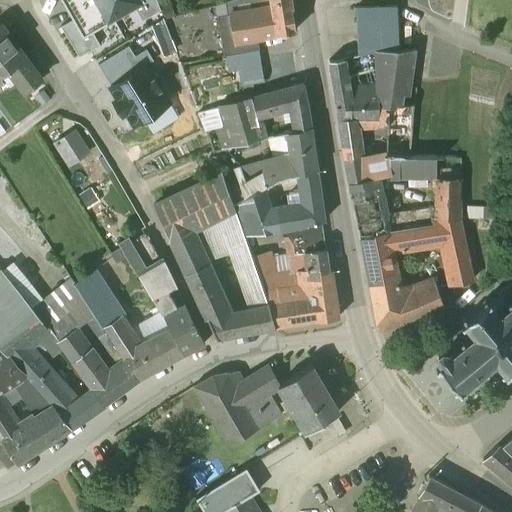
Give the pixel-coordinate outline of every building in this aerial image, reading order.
[(60,0),(72,19),(82,38),(92,32),(134,8),(144,2),(142,0),(60,0)] [(134,8),(142,21),(160,10),(156,0),(142,0),(144,2),(134,8)] [(289,0),(258,0),(260,8),(227,13),(227,14),(233,41),(256,37),(295,30),(289,0)] [(376,13),(374,49),(395,49),(396,15),(376,13)] [(256,37),(233,41),(227,14),(216,16),(223,55),(258,49),(256,37)] [(396,15),(395,49),(403,49),(405,15),(396,15)] [(60,26),(78,57),(99,44),(92,32),(82,38),(72,19),(60,26)] [(1,26),(0,26),(0,72),(7,67),(24,89),(39,78),(1,26)] [(98,64),(111,85),(144,65),(153,59),(146,48),(134,56),(128,46),(98,64)] [(373,50),(374,67),(395,65),(395,49),(374,49),(374,50),(373,50)] [(412,49),(403,49),(395,49),(395,65),(410,67),(412,49)] [(351,56),(329,61),(331,74),(346,72),(353,71),(351,56)] [(167,101),(144,65),(111,85),(108,88),(115,99),(113,100),(124,118),(125,117),(130,125),(167,101)] [(376,85),(377,105),(387,105),(401,104),(401,102),(401,92),(406,93),(410,67),(395,65),(374,67),(374,85),(376,85)] [(346,72),(331,74),(334,94),(349,94),(346,72)] [(303,84),(253,97),(257,115),(258,115),(289,106),(292,120),(309,117),(307,103),(303,84)] [(349,94),(334,94),(337,115),(377,113),(377,108),(377,105),(376,85),(374,85),(361,85),(362,93),(349,94)] [(43,91),(35,96),(40,104),(48,98),(43,91)] [(252,97),(228,104),(239,143),(264,137),(261,128),(258,115),(257,115),(253,97),(252,97)] [(387,125),(384,155),(386,154),(408,155),(410,123),(412,102),(401,102),(401,104),(387,105),(387,125)] [(377,118),(337,118),(338,127),(355,127),(387,125),(387,105),(377,105),(377,108),(377,113),(377,118)] [(309,117),(292,120),(294,130),(310,126),(309,117)] [(269,126),(261,128),(264,137),(272,136),(269,126)] [(294,130),(288,132),(290,150),(286,150),(287,153),(290,175),(292,174),(297,173),(316,169),(310,126),(294,130)] [(356,140),(355,127),(338,127),(341,143),(356,140)] [(77,129),(57,142),(70,163),(90,151),(77,129)] [(356,140),(341,143),(344,163),(359,160),(356,140)] [(239,167),(232,145),(214,150),(221,171),(233,205),(241,200),(249,195),(239,167)] [(287,153),(259,160),(265,185),(278,177),(290,175),(287,153)] [(359,160),(344,163),(348,182),(372,177),(389,173),(386,154),(384,155),(359,160)] [(388,176),(419,176),(419,155),(408,155),(386,154),(389,173),(388,176)] [(419,176),(434,176),(434,155),(419,155),(419,176)] [(433,203),(433,218),(459,218),(460,155),(434,155),(434,176),(433,203)] [(259,160),(239,167),(249,195),(262,187),(265,185),(259,160)] [(316,169),(297,173),(299,189),(319,186),(316,169)] [(205,264),(206,264),(191,228),(204,222),(234,208),(233,205),(221,171),(152,203),(185,273),(205,264)] [(265,185),(262,187),(265,196),(284,185),(293,178),(292,174),(290,175),(278,177),(265,185)] [(372,177),(348,182),(352,199),(377,194),(372,177)] [(324,220),(319,186),(299,189),(301,203),(275,208),(278,229),(291,226),(321,221),(324,220)] [(249,195),(241,200),(245,209),(245,210),(245,214),(269,209),(265,196),(262,187),(249,195)] [(377,194),(352,199),(359,235),(415,227),(414,216),(413,210),(380,214),(377,194)] [(241,200),(233,205),(234,208),(236,214),(245,210),(245,209),(241,200)] [(426,215),(414,216),(415,227),(431,224),(431,218),(433,218),(433,203),(427,204),(426,215)] [(466,219),(494,220),(494,207),(467,206),(466,219)] [(257,307),(267,303),(252,260),(243,235),(236,214),(234,208),(204,222),(217,252),(230,247),(232,252),(238,267),(242,266),(257,307)] [(269,209),(245,214),(252,233),(278,229),(275,208),(269,209)] [(245,210),(236,214),(243,235),(252,233),(245,214),(245,210)] [(433,218),(431,218),(431,224),(432,243),(441,241),(442,246),(464,242),(459,218),(433,218)] [(324,240),(321,221),(291,226),(294,244),(324,240)] [(206,264),(232,252),(230,247),(217,252),(204,222),(191,228),(206,264)] [(415,227),(359,235),(363,254),(383,250),(388,249),(432,243),(431,224),(415,227)] [(146,228),(120,243),(126,254),(137,274),(163,259),(146,228)] [(324,240),(294,244),(294,255),(294,256),(288,257),(290,271),(296,271),(316,267),(317,272),(328,271),(324,240)] [(464,242),(442,246),(449,276),(448,284),(472,279),(464,242)] [(120,243),(108,250),(112,258),(114,260),(126,254),(120,243)] [(294,244),(286,246),(287,252),(288,256),(294,255),(294,244)] [(383,250),(363,254),(367,274),(394,270),(388,249),(383,250)] [(287,252),(264,257),(267,275),(282,272),(290,271),(288,257),(294,256),(294,255),(288,256),(287,252)] [(264,257),(252,260),(258,276),(267,275),(264,257)] [(176,307),(165,290),(176,285),(163,259),(137,274),(150,297),(157,308),(161,314),(162,314),(176,307)] [(254,307),(241,312),(229,315),(205,264),(185,273),(215,338),(258,330),(253,312),(254,307)] [(316,267),(296,271),(298,283),(300,297),(284,300),(288,325),(338,317),(331,270),(328,271),(317,272),(316,267)] [(46,328),(19,293),(0,269),(0,346),(10,357),(24,346),(42,331),(46,328)] [(119,317),(123,314),(94,269),(72,283),(93,315),(95,314),(103,327),(119,317)] [(394,270),(367,274),(378,330),(418,317),(454,301),(448,284),(449,276),(420,289),(418,283),(398,286),(394,270)] [(290,271),(282,272),(284,284),(298,283),(296,271),(290,271)] [(267,275),(258,276),(267,303),(277,301),(276,289),(284,288),(284,284),(282,272),(267,275)] [(70,280),(62,285),(32,308),(46,328),(48,327),(49,328),(66,316),(74,329),(86,321),(93,315),(72,283),(70,280)] [(298,283),(284,284),(284,288),(276,289),(277,301),(284,300),(300,297),(298,283)] [(465,344),(462,341),(460,343),(463,346),(453,354),(451,351),(449,353),(451,356),(450,357),(446,353),(441,352),(438,355),(438,361),(437,362),(439,366),(438,367),(439,368),(435,371),(437,373),(441,370),(456,388),(453,391),(455,393),(458,391),(459,392),(460,391),(463,394),(465,393),(463,389),(472,381),(475,385),(477,383),(474,379),(484,372),(487,375),(489,373),(486,370),(495,362),(504,372),(500,375),(502,377),(505,374),(506,375),(508,374),(510,378),(511,376),(511,375),(509,373),(511,370),(511,305),(511,306),(509,302),(508,303),(503,297),(503,294),(501,294),(501,295),(490,303),(489,301),(487,303),(485,300),(483,301),(485,304),(466,320),(464,317),(462,319),(464,322),(463,323),(465,325),(461,328),(463,330),(466,327),(474,337),(465,344)] [(277,301),(267,303),(274,327),(288,325),(284,300),(277,301)] [(204,343),(184,303),(176,307),(162,314),(170,329),(182,354),(204,343)] [(257,307),(254,307),(253,312),(258,330),(274,327),(267,303),(257,307)] [(93,315),(86,321),(98,337),(106,331),(103,327),(95,314),(93,315)] [(66,316),(49,328),(58,341),(74,329),(66,316)] [(170,361),(156,335),(137,345),(119,317),(103,327),(106,331),(126,361),(137,379),(170,361)] [(48,327),(46,328),(42,331),(47,339),(44,341),(47,347),(51,349),(59,343),(58,341),(49,328),(48,327)] [(107,375),(74,329),(58,341),(59,343),(92,387),(91,388),(102,404),(119,392),(107,375)] [(170,329),(156,335),(170,361),(182,354),(170,329)] [(106,331),(98,337),(117,367),(126,361),(106,331)] [(10,357),(0,346),(0,423),(11,416),(0,399),(0,392),(14,383),(26,375),(10,357)] [(48,372),(24,346),(10,357),(26,375),(33,384),(48,372)] [(137,379),(126,361),(117,367),(107,375),(119,392),(137,379)] [(337,410),(311,365),(279,384),(277,385),(285,399),(283,400),(290,411),(292,409),(304,431),(337,410)] [(268,366),(254,374),(264,392),(277,385),(279,384),(268,366)] [(236,371),(212,375),(193,386),(228,446),(258,428),(235,388),(243,383),(242,381),(236,371)] [(102,404),(91,388),(74,401),(48,372),(33,384),(53,405),(54,406),(71,427),(102,404)] [(264,392),(254,374),(242,381),(243,383),(235,388),(258,428),(278,416),(264,392)] [(71,427),(54,406),(33,384),(26,375),(14,383),(36,417),(20,427),(37,449),(71,427)] [(11,416),(0,423),(0,456),(6,466),(15,461),(16,463),(37,449),(20,427),(19,428),(11,416)] [(511,436),(502,445),(511,453),(511,436)] [(511,456),(501,447),(498,444),(482,459),(509,482),(511,484),(511,456)] [(258,511),(248,496),(259,490),(246,467),(172,511),(173,511),(258,511)] [(476,511),(481,503),(428,475),(418,494),(439,505),(451,511),(476,511)] [(434,511),(439,505),(418,494),(409,511),(411,511),(434,511)] [(491,511),(492,510),(481,503),(476,511),(491,511)]
